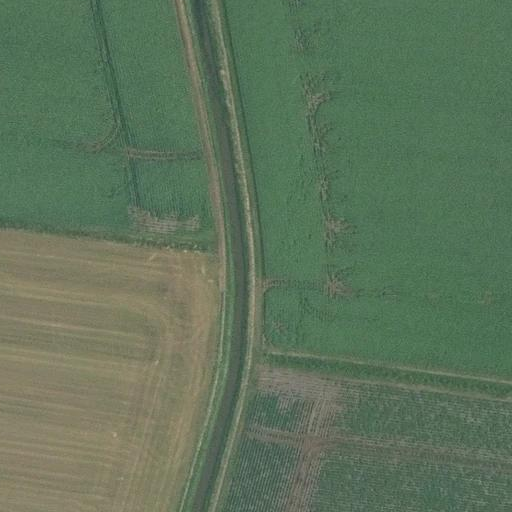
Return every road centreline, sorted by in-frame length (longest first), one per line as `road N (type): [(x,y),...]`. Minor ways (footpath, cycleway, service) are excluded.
road 1 (track): [(178,511),(216,367),(221,308),(176,0)]
road 2 (track): [(213,511),(243,408),(253,236),(216,0)]
